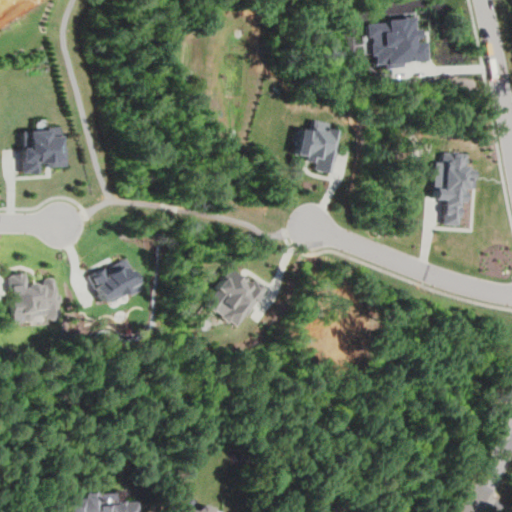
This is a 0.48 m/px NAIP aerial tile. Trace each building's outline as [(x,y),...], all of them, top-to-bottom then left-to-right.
[(365,24),(365,34),(370,34),(371,53),(374,53),(375,62),(383,61),(384,67),(400,66),(400,61),(423,60),(422,41),(411,42),(411,37),(416,37),(416,29),(409,30),(409,18),(385,19),(385,22),(365,24)] [(310,119),(308,128),(296,126),(290,152),(303,155),(302,159),(311,161),(310,167),(327,171),(336,129),(322,126),(323,122),(310,119)] [(18,130),(19,171),(36,170),(36,160),(45,160),(45,165),(64,165),(64,146),(60,146),(59,124),(44,124),(44,129),(18,130)] [(440,222),(455,223),(456,199),(462,199),(462,190),(458,190),(458,186),(464,186),(465,177),(468,177),(469,168),(464,168),(465,165),(463,165),(463,153),(438,152),(437,161),(431,161),(429,188),(431,188),(430,197),(441,198),(440,222)] [(85,273),(98,300),(106,296),(107,299),(125,291),(126,294),(141,286),(131,266),(124,270),(121,263),(104,271),(101,265),(85,273)] [(198,303),(233,328),(254,299),(251,297),(258,287),(227,264),(198,303)] [(7,297),(11,322),(29,319),(27,310),(41,308),(43,315),(45,318),(50,319),(53,318),(56,317),(56,314),(55,302),(57,301),(56,293),(53,293),(52,280),(50,279),(49,277),(47,276),(43,277),(42,278),(41,283),(36,284),(35,282),(31,280),(29,281),(27,283),(27,286),(23,286),(21,274),(9,275),(12,296),(7,297)] [(298,322),(284,360),(306,368),(319,330),(350,341),(359,315),(349,311),(351,306),(338,302),(340,297),(325,291),(312,327),(298,322)] [(63,498),(64,511),(134,511),(133,501),(116,503),(115,492),(95,493),(95,490),(82,492),(83,497),(63,498)] [(223,511),(224,511),(197,503),(195,510),(186,507),(184,511),(223,511)]
